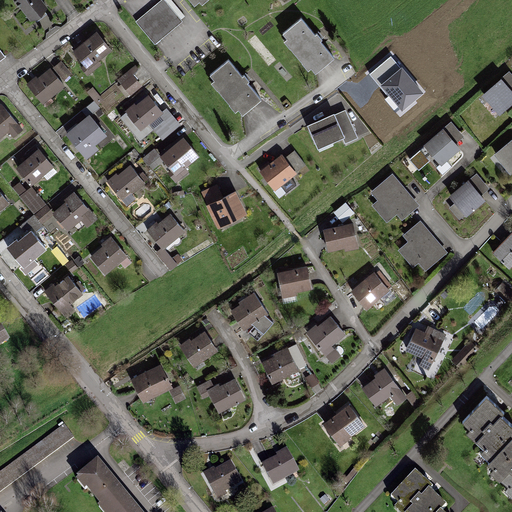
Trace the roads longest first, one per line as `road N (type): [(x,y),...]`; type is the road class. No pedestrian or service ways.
road 1 (residential): [(3,82),(162,272)]
road 2 (residential): [(358,511),(511,347)]
road 3 (residential): [(142,443),(0,270)]
road 4 (residential): [(371,347),(511,207)]
road 5 (residential): [(101,6),(225,157)]
road 6 (residential): [(142,443),(202,447),(274,422)]
road 7 (residential): [(371,347),(296,234)]
road 8 (residential): [(274,422),(314,404),(371,347)]
road 9 (residential): [(3,82),(101,6)]
road 10 (residential): [(274,422),(215,315)]
